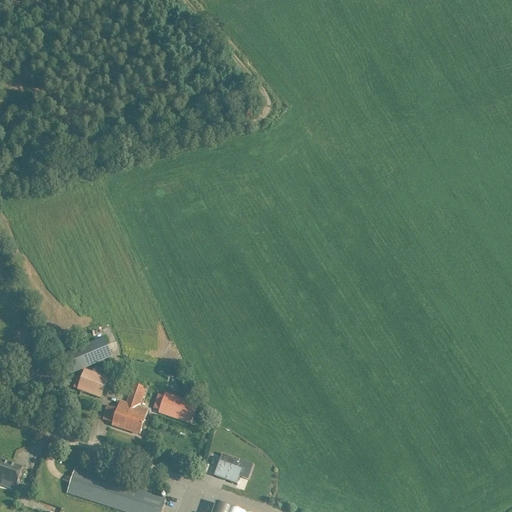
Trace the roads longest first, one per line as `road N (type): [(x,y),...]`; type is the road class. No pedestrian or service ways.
road 1 (track): [(275,113),(424,511)]
road 2 (track): [(0,188),(275,113)]
road 3 (unclassified): [(0,414),(268,511)]
road 4 (track): [(184,0),(275,113)]
